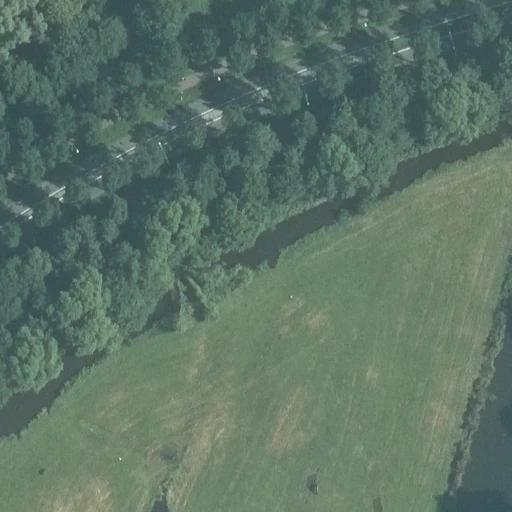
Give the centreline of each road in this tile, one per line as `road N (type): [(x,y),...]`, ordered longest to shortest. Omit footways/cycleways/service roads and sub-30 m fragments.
road 1 (secondary): [(0,247),(162,158),(306,92),(511,27)]
road 2 (secondary): [(506,0),(229,99),(0,222)]
